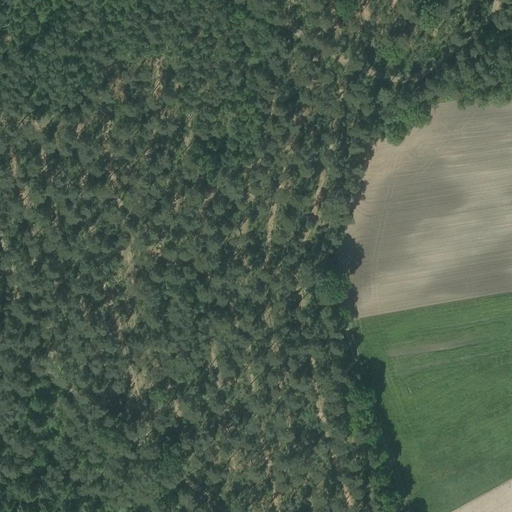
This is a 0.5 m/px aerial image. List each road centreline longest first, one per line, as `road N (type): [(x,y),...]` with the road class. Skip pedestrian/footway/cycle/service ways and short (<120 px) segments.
road 1 (track): [(489,0),(475,41),(411,74),(357,66),(250,0)]
road 2 (track): [(230,511),(0,336)]
